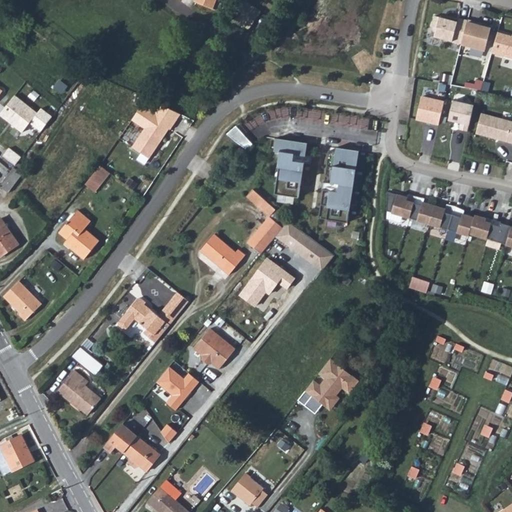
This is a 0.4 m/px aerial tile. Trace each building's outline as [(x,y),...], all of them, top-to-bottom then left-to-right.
[(198,0),(199,2),(216,8),(218,0),(198,0)] [(245,11),(239,19),(251,28),(263,11),(248,0),(246,0),(241,7),(245,11)] [(462,44),(468,21),(459,19),(459,20),(449,17),(448,20),(436,16),(433,28),(437,30),(435,37),(462,44)] [(477,23),(468,21),(462,44),(486,52),(492,29),(477,25),(477,23)] [(511,59),(511,36),(499,33),(493,53),(511,59)] [(15,95),(0,113),(0,114),(23,132),(38,113),(15,95)] [(422,97),(417,119),(439,125),(444,102),(422,97)] [(149,99),(137,116),(150,124),(137,142),(154,154),(174,126),(176,126),(186,112),(167,101),(161,109),(149,99)] [(454,100),(449,120),(461,123),(459,129),(468,131),(474,105),(454,100)] [(511,120),(483,112),(477,132),(511,141),(511,120)] [(236,125),(228,132),(241,144),(250,149),(255,144),(236,125)] [(307,143),(278,138),(276,153),(282,154),(280,167),(283,168),(281,179),(278,178),(276,194),(299,197),(304,162),(293,160),(294,155),(305,156),(307,143)] [(358,151),(346,149),(345,153),(329,151),(324,182),(340,185),(339,192),(323,189),(319,218),(347,223),(358,151)] [(113,171),(102,163),(88,182),(98,191),(113,171)] [(0,184),(8,191),(21,174),(14,168),(0,184)] [(289,220),(254,190),(247,196),(270,217),(283,228),(289,220)] [(409,195),(388,190),(388,209),(412,215),(418,194),(410,192),(409,195)] [(426,196),(418,194),(412,215),(431,221),(436,204),(425,200),(426,196)] [(447,207),(436,204),(431,221),(450,227),(457,204),(448,202),(447,207)] [(471,233),(472,231),(476,216),(465,213),(466,208),(457,204),(450,227),(471,233)] [(93,219),(81,208),(62,229),(69,236),(67,238),(86,256),(102,239),(87,225),(93,219)] [(489,236),(494,218),(488,216),(477,213),(476,216),(472,231),(489,236)] [(283,228),(270,217),(248,243),(261,254),(277,236),(283,228)] [(509,242),(511,230),(511,223),(502,221),(503,220),(494,218),(489,236),(509,242)] [(2,219),(0,220),(0,253),(18,241),(2,219)] [(277,236),(284,242),(297,226),(289,220),(283,228),(277,236)] [(297,226),(284,242),(315,265),(327,249),(297,226)] [(243,252),(235,245),(233,248),(211,230),(198,247),(227,270),(243,252)] [(327,249),(315,265),(322,271),(335,255),(327,249)] [(21,276),(5,291),(22,308),(20,309),(26,315),(43,299),(21,276)] [(413,276),(410,287),(427,292),(430,282),(413,276)] [(172,325),(191,303),(179,294),(174,300),(178,303),(165,319),(172,325)] [(157,345),(172,325),(165,319),(178,303),(174,300),(160,317),(146,306),(148,304),(141,299),(120,323),(120,326),(124,330),(128,330),(136,321),(148,331),(145,335),(157,345)] [(240,346),(215,325),(198,345),(206,351),(206,356),(213,361),(218,360),(224,365),(240,346)] [(330,358),(318,373),(325,378),(320,385),(314,380),(299,400),(305,405),(313,396),(323,404),(326,401),(332,406),(338,398),(334,396),(342,386),(350,392),(359,380),(330,358)] [(187,368),(177,360),(146,397),(155,405),(187,368)] [(89,384),(74,372),(57,393),(74,408),(76,406),(89,416),(102,401),(86,388),(89,384)] [(316,414),(323,404),(313,396),(305,405),(316,414)] [(146,469),(159,452),(125,423),(106,446),(113,453),(119,446),(128,455),(128,460),(133,465),(139,463),(146,469)] [(425,425),(422,434),(428,436),(431,427),(425,425)] [(487,425),(484,435),(490,437),(493,427),(487,425)] [(0,460),(6,473),(37,458),(24,435),(18,439),(16,435),(10,438),(11,442),(0,448),(0,460)] [(458,464),(455,474),(461,476),(464,466),(458,464)] [(413,468),(410,477),(416,479),(419,470),(413,468)] [(248,473),(233,490),(250,505),(252,502),(258,507),(269,494),(265,491),(267,488),(248,473)] [(162,489),(176,501),(181,494),(167,483),(162,489)] [(189,511),(190,511),(176,501),(162,489),(161,488),(150,501),(158,508),(156,510),(158,511),(189,511)]
